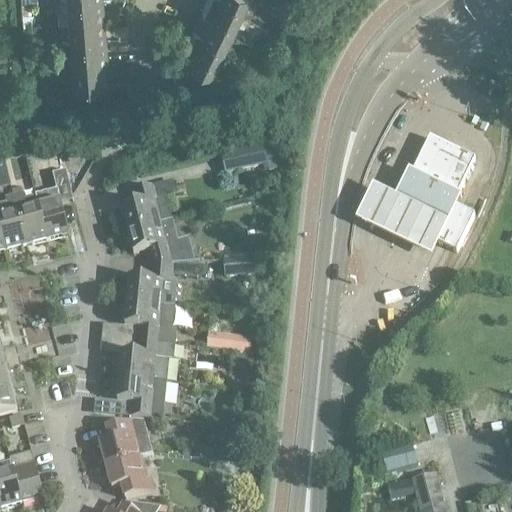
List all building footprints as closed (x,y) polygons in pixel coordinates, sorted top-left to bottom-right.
[(67,23),(102,20),(100,0),(85,0),(65,2),(67,23)] [(205,0),(197,19),(229,35),(238,15),(207,0),(205,0)] [(207,0),(238,15),(245,0),(207,0)] [(187,39),(219,54),(229,35),(197,19),(187,39)] [(69,45),(104,42),(102,20),(67,23),(69,45)] [(219,54),(187,39),(177,60),(180,61),(183,97),(211,94),(209,75),(219,54)] [(70,66),(106,64),(104,42),(69,45),(70,66)] [(37,50),(26,50),(27,59),(38,58),(37,50)] [(107,86),(106,64),(70,66),(72,89),(75,89),(76,102),(104,99),(103,86),(107,86)] [(455,201),(457,197),(475,162),(429,140),(412,175),(410,179),(455,201)] [(280,143),(263,147),(263,146),(221,158),(225,176),(262,167),(263,173),(277,169),(280,143)] [(0,190),(10,188),(4,163),(0,163),(0,190)] [(34,197),(38,210),(47,242),(69,238),(61,207),(73,203),(65,173),(51,176),(56,191),(34,197)] [(127,234),(171,222),(165,199),(157,202),(153,188),(130,194),(133,207),(121,211),(127,234)] [(373,189),(355,225),(375,235),(428,260),(446,224),(389,197),(373,189)] [(0,206),(0,233),(5,254),(26,248),(18,215),(16,211),(26,209),(22,194),(4,199),(6,205),(0,206)] [(453,209),(447,223),(440,237),(436,245),(438,246),(442,248),(443,248),(453,253),(454,254),(456,255),(473,219),(472,218),(458,211),(456,210),(454,209),(453,209)] [(38,210),(18,215),(26,248),(47,242),(38,210)] [(149,268),(174,267),(194,265),(188,241),(177,244),(171,222),(127,234),(133,257),(146,254),(149,268)] [(256,260),(223,262),(225,280),(257,277),(256,260)] [(174,267),(149,268),(148,283),(129,281),(126,305),(172,309),(173,299),(170,299),(174,267)] [(229,303),(229,312),(239,313),(239,304),(229,303)] [(136,344),(175,348),(176,331),(172,331),(174,309),(172,309),(126,305),(124,329),(137,330),(136,344)] [(253,338),(208,334),(207,351),(261,356),(262,345),(252,344),(253,338)] [(119,381),(152,384),(166,385),(168,363),(173,363),(175,348),(136,344),(134,358),(121,357),(119,381)] [(262,357),(235,355),(235,366),(241,366),(242,368),(242,372),(244,372),(243,381),(242,392),(259,393),(262,357)] [(5,371),(0,372),(0,395),(10,392),(5,371)] [(152,384),(119,381),(117,404),(130,406),(128,420),(152,422),(154,408),(150,407),(152,384)] [(10,392),(0,395),(0,418),(16,414),(10,392)] [(11,431),(24,427),(21,419),(9,422),(11,431)] [(105,469),(140,459),(152,456),(144,424),(135,423),(106,430),(109,443),(99,445),(105,469)] [(386,477),(417,468),(412,449),(381,458),(386,477)] [(9,461),(12,474),(13,474),(22,507),(43,502),(31,455),(9,461)] [(140,459),(105,469),(111,492),(121,489),(124,501),(153,494),(150,481),(146,482),(140,459)] [(444,511),(433,471),(410,477),(418,511),(444,511)] [(0,477),(0,511),(3,511),(22,507),(13,474),(12,474),(0,477)] [(168,510),(180,511),(220,511),(223,500),(171,491),(168,510)]
